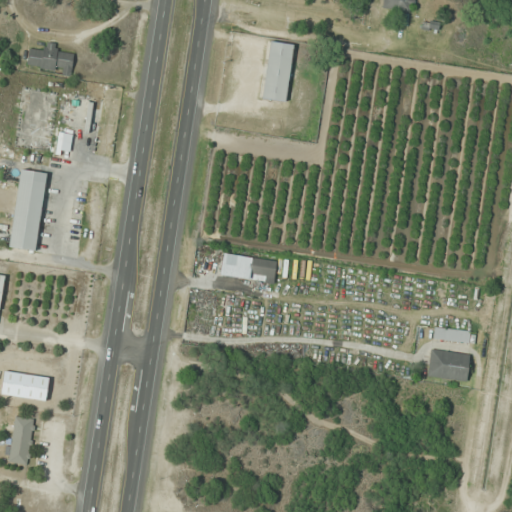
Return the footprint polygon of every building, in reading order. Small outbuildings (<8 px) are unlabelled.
[(386,24),(387,9),(413,11),(413,0),(373,0),(372,23),(386,24)] [(422,28),(437,32),(440,24),(425,20),(422,28)] [(262,99),(287,102),(294,44),(269,41),(262,99)] [(29,48),(27,68),(71,74),(74,53),(57,51),(57,44),(46,42),(45,50),(29,48)] [(10,248),(36,251),(47,173),(21,169),(10,248)] [(274,282),(277,260),(225,254),(223,276),(274,282)] [(475,332),(435,327),(433,338),(474,344),(475,332)] [(467,382),(470,355),(430,349),(427,377),(467,382)] [(34,419),(15,417),(9,462),(29,464),(34,419)]
